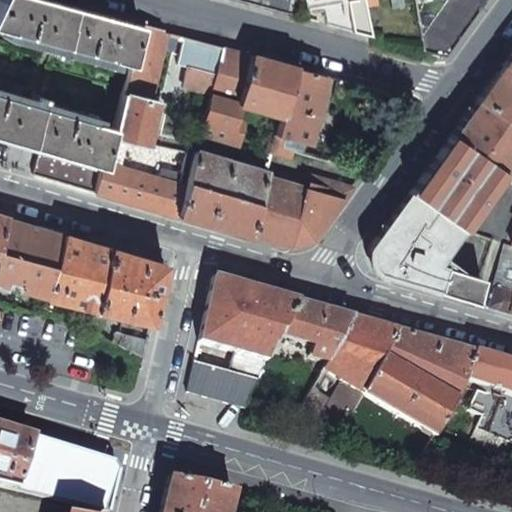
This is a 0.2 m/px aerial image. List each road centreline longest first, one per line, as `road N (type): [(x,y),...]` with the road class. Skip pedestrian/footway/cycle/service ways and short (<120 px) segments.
road 1 (residential): [(122,0),(449,87)]
road 2 (secondary): [(155,434),(432,511)]
road 3 (residential): [(313,277),(449,87)]
road 4 (secondary): [(511,336),(313,277)]
road 5 (secondary): [(192,243),(0,189)]
road 6 (residential): [(155,434),(192,243)]
road 7 (secondary): [(0,385),(155,434)]
road 8 (secondary): [(313,277),(192,243)]
